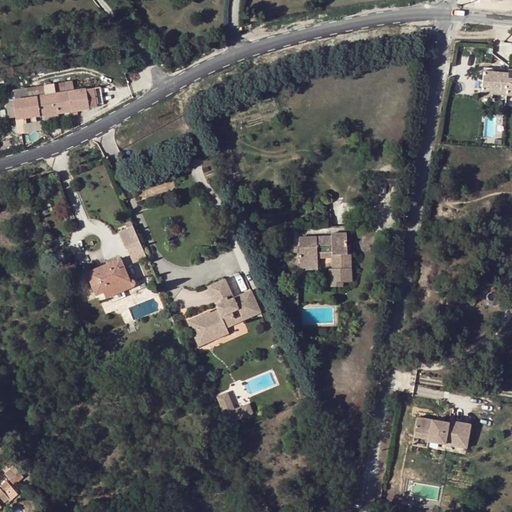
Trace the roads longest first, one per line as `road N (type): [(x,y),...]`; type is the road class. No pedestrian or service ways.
road 1 (unclassified): [(448,14),(364,511)]
road 2 (tertiary): [(0,165),(91,131),(257,49),(413,13),(448,14)]
road 3 (unknown): [(386,374),(458,360),(511,311)]
